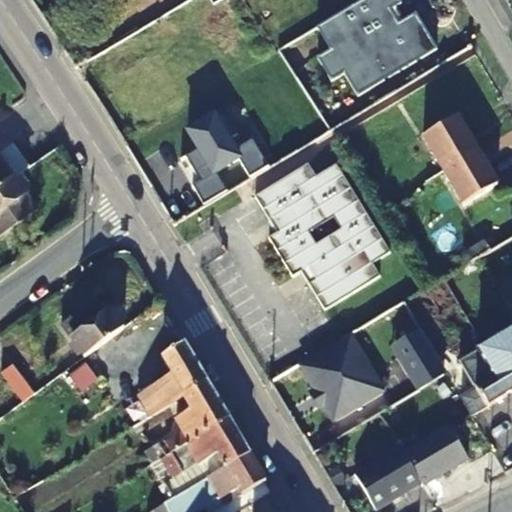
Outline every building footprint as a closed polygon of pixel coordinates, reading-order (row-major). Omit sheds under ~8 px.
[(399,0),(367,0),(318,29),(331,52),(319,60),(333,83),(346,76),(359,98),(438,51),(417,15),(400,25),(392,12),(403,6),(399,0)] [(381,118),(402,106),(395,95),(374,107),(381,118)] [(381,118),(374,107),(363,113),(370,125),(381,118)] [(474,148),(457,119),(422,139),(443,174),(476,154),(473,149),(474,148)] [(12,147),(0,155),(0,188),(14,179),(29,169),(12,147)] [(476,154),(443,174),(463,208),(497,187),(482,160),(480,160),(476,154)] [(389,256),(335,167),(315,179),(307,166),(255,198),(269,223),(274,220),(282,232),(268,240),(292,280),(310,269),(317,281),(308,286),(324,313),(378,280),(371,267),(389,256)] [(14,179),(0,188),(0,237),(37,211),(14,179)] [(483,243),(462,256),(469,267),(490,255),(483,243)] [(81,361),(122,330),(98,298),(58,327),(81,361)] [(161,311),(152,317),(165,339),(173,332),(161,311)] [(471,419),(511,395),(511,331),(458,364),(474,390),(459,399),(471,419)] [(383,395),(349,337),(302,365),(335,423),(383,395)] [(135,396),(148,418),(181,397),(204,384),(181,345),(160,358),(170,375),(135,396)] [(447,376),(437,358),(409,375),(419,393),(447,376)] [(98,382),(112,403),(125,394),(119,386),(136,374),(128,362),(98,382)] [(86,365),(70,377),(79,388),(94,376),(86,365)] [(32,397),(10,368),(0,374),(0,376),(21,406),(32,397)] [(204,384),(181,397),(189,410),(174,419),(181,432),(162,443),(165,448),(160,451),(156,446),(142,454),(150,467),(163,459),(227,422),(204,384)] [(227,422),(163,459),(171,470),(168,472),(172,481),(162,487),(171,502),(248,456),(227,422)] [(450,429),(405,456),(423,486),(424,489),(469,462),(450,429)] [(405,456),(401,451),(356,478),(375,511),(379,511),(423,486),(405,456)] [(171,502),(163,507),(165,511),(201,511),(204,511),(214,511),(223,507),(220,501),(237,490),(241,496),(264,482),(248,456),(171,502)]
